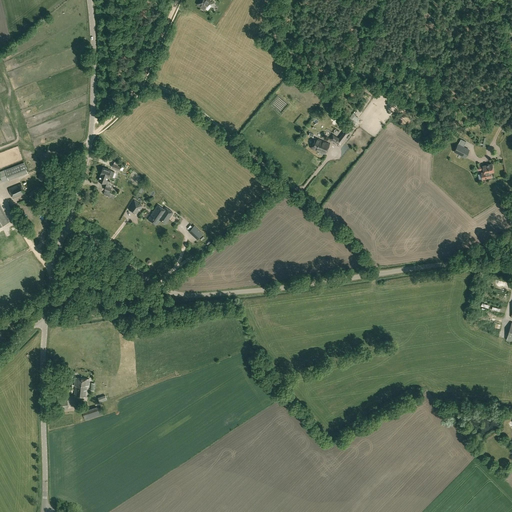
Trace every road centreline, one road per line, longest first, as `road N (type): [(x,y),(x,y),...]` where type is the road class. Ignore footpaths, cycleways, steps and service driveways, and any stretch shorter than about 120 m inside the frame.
road 1 (unclassified): [(511,272),(453,264),(182,295),(65,227)]
road 2 (track): [(327,158),(304,186),(293,187),(194,106),(136,87)]
road 3 (unclassified): [(65,227),(90,140),(90,0)]
road 4 (unclassified): [(43,510),(44,323)]
road 5 (track): [(90,135),(134,91),(177,0)]
